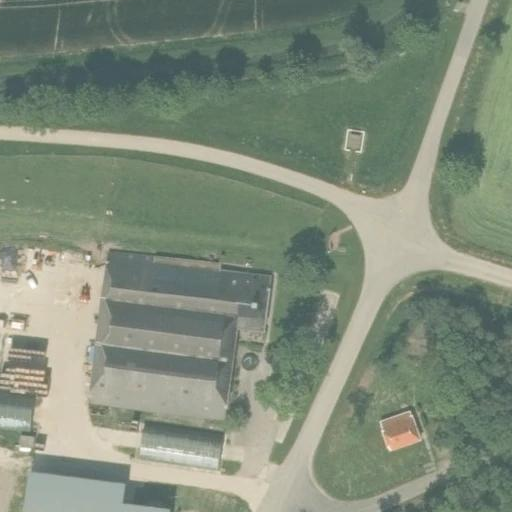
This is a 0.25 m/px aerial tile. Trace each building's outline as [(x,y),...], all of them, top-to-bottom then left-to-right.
[(107,255),(89,405),(226,421),(238,329),(264,333),(271,279),(219,274),(220,267),(107,255)] [(34,399),(0,394),(0,429),(30,433),(34,399)] [(445,411),(442,400),(429,404),(433,415),(445,411)] [(409,415),(379,426),(388,452),(418,442),(409,415)] [(138,460),(224,468),(228,433),(141,425),(138,460)] [(35,437),(21,435),(19,445),(34,448),(35,437)] [(170,511),(171,509),(132,504),(124,503),(122,511),(170,511)]
